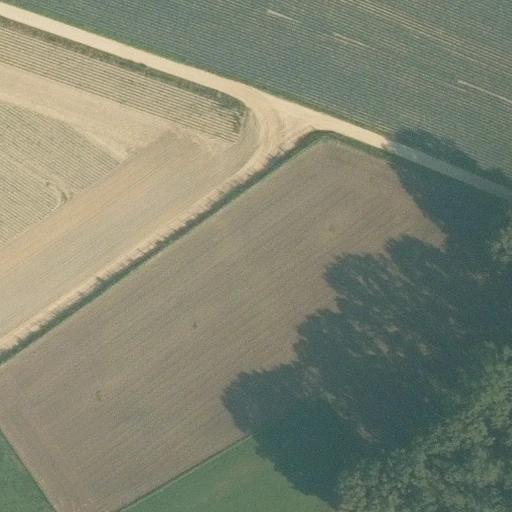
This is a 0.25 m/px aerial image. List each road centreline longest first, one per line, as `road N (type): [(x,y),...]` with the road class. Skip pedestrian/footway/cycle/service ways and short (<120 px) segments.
road 1 (track): [(0,9),(511,197)]
road 2 (track): [(292,110),(271,160),(0,352)]
